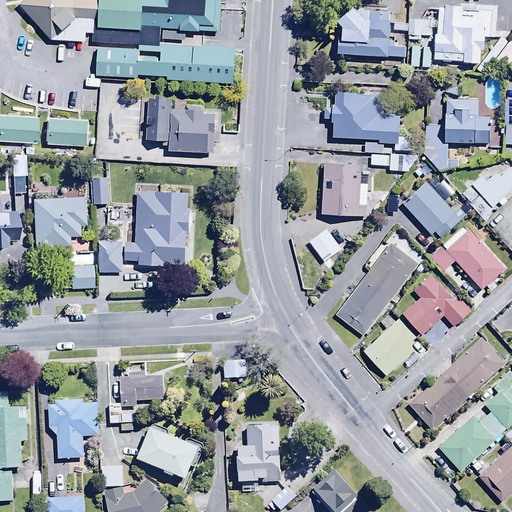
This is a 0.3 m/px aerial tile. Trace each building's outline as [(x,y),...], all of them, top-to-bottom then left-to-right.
[(227,0),(31,0),(31,1),(57,28),(226,38),(227,0)] [(442,5),(437,5),(433,58),(478,62),(479,49),(481,49),(482,38),(488,38),(491,11),(460,8),(460,3),(442,2),(442,5)] [(335,53),(403,57),(404,46),(386,44),(389,10),(351,3),(335,19),(340,24),(339,36),(336,36),(335,53)] [(429,35),(429,20),(408,19),(407,23),(407,32),(408,39),(416,39),(416,35),(429,35)] [(407,32),(407,23),(393,22),(392,31),(407,32)] [(511,59),(511,41),(509,39),(494,60),(506,68),(511,59)] [(237,53),(109,49),(108,81),(236,85),(237,53)] [(332,120),(331,136),(378,139),(377,143),(382,143),(393,144),(392,149),(408,150),(409,134),(397,134),(398,116),(379,115),(381,91),(369,91),(368,94),(353,93),(353,90),(335,89),(334,102),(329,101),(328,120),(332,120)] [(168,96),(148,95),(147,138),(162,139),(161,145),(167,145),(167,151),(211,151),(212,112),(201,112),(201,106),(187,106),(187,101),(174,101),(174,108),(168,108),(168,96)] [(424,124),(424,157),(438,170),(456,170),(456,160),(447,160),(447,143),(487,143),(487,116),(476,116),(476,100),(445,100),(445,111),(443,111),(443,124),(424,124)] [(0,114),(0,140),(36,142),(37,117),(0,114)] [(88,121),(47,119),(46,144),(87,146),(88,121)] [(382,143),(377,143),(363,142),(363,152),(382,153),(382,143)] [(360,163),(322,162),(320,213),(365,215),(366,178),(359,177),(360,163)] [(25,166),(11,167),(12,192),(26,192),(25,166)] [(490,207),(511,187),(511,169),(510,167),(498,177),(489,168),(470,184),(490,207)] [(106,176),(91,177),(93,203),(108,203),(106,176)] [(452,211),(424,181),(408,196),(405,193),(398,199),(430,234),(432,232),(439,239),(464,216),(456,207),(452,211)] [(29,186),(29,195),(49,194),(48,185),(29,186)] [(188,190),(137,189),(135,239),(125,239),(124,258),(137,259),(137,261),(162,262),(163,258),(189,259),(189,243),(184,243),(185,232),(188,232),(189,206),(187,206),(188,190)] [(84,196),(31,198),(34,251),(51,250),(51,245),(69,244),(69,235),(78,234),(77,224),(85,223),(84,196)] [(0,201),(0,243),(7,244),(7,239),(17,239),(16,209),(4,210),(4,202),(0,201)] [(442,271),(454,261),(480,289),(503,268),(467,229),(465,231),(462,227),(429,257),(442,271)] [(308,241),(323,262),(322,263),(327,269),(334,264),(329,258),(341,250),(325,228),(308,241)] [(121,240),(96,240),(96,271),(122,271),(121,240)] [(354,287),(333,315),(362,336),(363,334),(366,336),(387,309),(384,306),(389,301),(395,305),(399,300),(394,296),(413,270),(418,274),(424,267),(389,241),(385,248),(380,244),(365,264),(370,267),(365,273),(364,271),(360,275),(362,276),(355,285),(353,283),(351,285),(354,287)] [(92,265),(70,265),(70,287),(92,287),(92,265)] [(452,298),(430,273),(412,290),(420,298),(402,314),(421,335),(443,315),(451,325),(468,310),(455,295),(452,298)] [(415,337),(397,319),(394,322),(389,316),(381,323),(386,329),(361,351),(385,377),(410,353),(404,347),(415,337)] [(440,321),(418,343),(428,353),(450,331),(440,321)] [(481,337),(407,404),(431,430),(504,363),(481,337)] [(239,359),(223,359),(223,374),(239,374),(239,359)] [(119,404),(109,404),(109,423),(120,423),(120,432),(132,432),(132,422),(135,422),(135,406),(136,406),(136,400),(163,400),(163,375),(146,376),(146,363),(120,363),(119,404)] [(483,454),(481,452),(483,450),(485,452),(490,448),(488,447),(495,440),(494,439),(504,429),(506,431),(511,425),(511,374),(509,372),(492,388),(497,392),(484,404),(490,411),(478,422),(472,416),(437,449),(459,473),(465,467),(468,469),(483,454)] [(0,500),(12,500),(11,467),(22,467),(21,441),(27,440),(25,405),(7,406),(7,391),(0,391),(0,500)] [(54,404),(48,405),(48,426),(56,435),(57,458),(84,456),(83,436),(98,435),(96,403),(82,404),(82,399),(54,400),(54,404)] [(150,424),(137,456),(165,467),(163,471),(173,475),(174,472),(186,476),(191,463),(196,465),(205,442),(197,439),(198,436),(190,433),(187,438),(169,431),(170,428),(152,422),(151,424),(150,424)] [(280,481),(278,422),(256,423),(256,425),(246,426),(246,443),(238,444),(238,453),(237,453),(238,479),(242,479),(243,492),(258,492),(257,482),(280,481)] [(511,439),(509,442),(511,446),(510,447),(506,444),(501,449),(504,452),(477,478),(499,502),(511,489),(511,439)] [(122,465),(101,465),(102,487),(123,486),(122,465)] [(357,495),(335,470),(315,487),(337,511),(357,495)] [(122,487),(104,491),(108,511),(155,511),(167,499),(145,479),(135,491),(123,493),(122,487)] [(279,511),(296,496),(286,486),(268,503),(277,511),(279,511)] [(83,511),(83,497),(47,498),(47,511),(83,511)] [(371,511),(358,497),(341,511),(371,511)]
